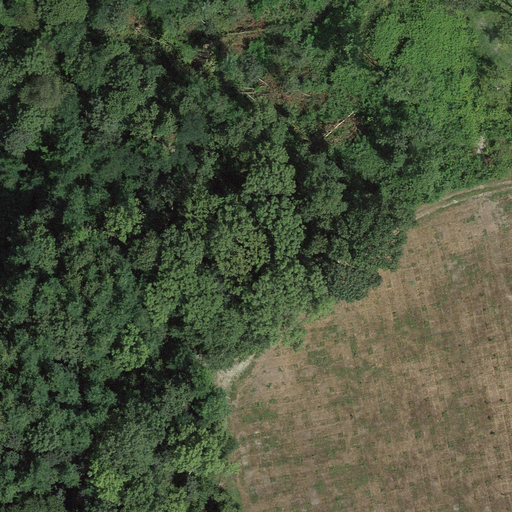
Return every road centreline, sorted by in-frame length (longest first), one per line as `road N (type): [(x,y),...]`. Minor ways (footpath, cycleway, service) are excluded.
road 1 (track): [(240,473),(217,370),(157,290),(119,250),(0,175)]
road 2 (track): [(217,370),(323,268),(436,200),(511,178)]
